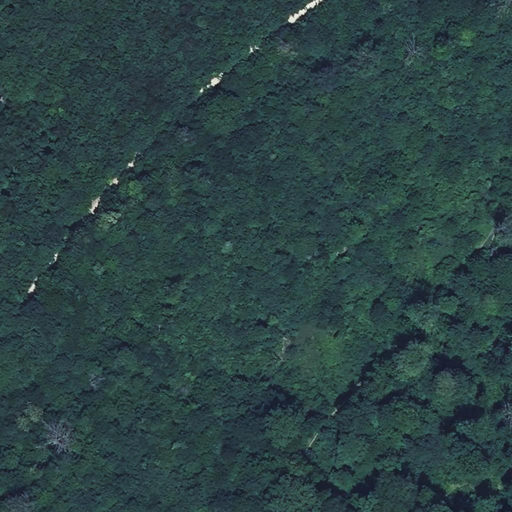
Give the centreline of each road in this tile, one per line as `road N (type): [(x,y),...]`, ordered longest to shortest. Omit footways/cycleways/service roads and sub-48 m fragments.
road 1 (track): [(324,0),(174,125),(89,222),(0,349)]
road 2 (track): [(511,206),(411,319),(335,421),(285,511)]
